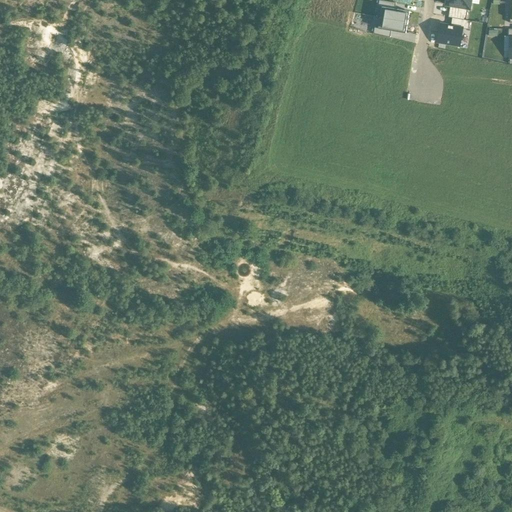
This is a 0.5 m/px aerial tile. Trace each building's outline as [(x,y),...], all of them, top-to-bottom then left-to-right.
[(377,6),(381,7),(394,9),(395,3),(378,0),(377,6)] [(471,0),(447,0),(446,6),(450,6),(468,9),(470,9),(471,0)] [(466,20),(468,9),(450,6),(448,18),(452,18),(466,20)] [(381,7),(379,18),(407,23),(409,12),(394,9),(381,7)] [(406,33),(407,23),(379,18),(377,28),(390,31),(406,33)] [(469,21),(452,18),(450,27),(462,29),(468,30),(469,21)] [(462,29),(450,27),(441,25),(438,42),(459,46),(462,29)] [(389,37),(390,31),(377,28),(374,28),(373,35),(389,37)]
